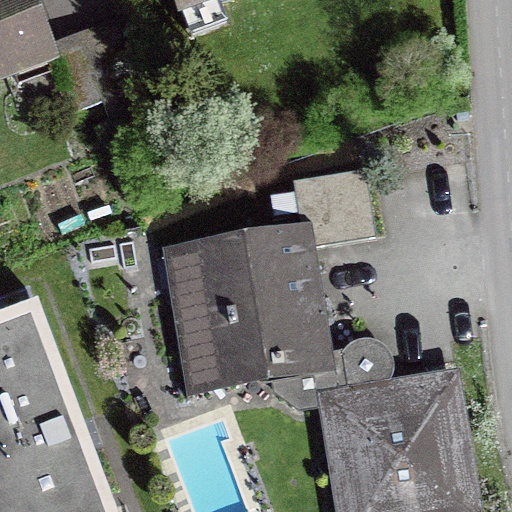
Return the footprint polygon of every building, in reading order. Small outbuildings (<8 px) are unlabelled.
[(0,0),(0,86),(60,65),(52,44),(36,0),(0,0)] [(171,0),(177,14),(167,18),(181,54),(246,29),(234,0),(319,0),(320,1),(322,0),(171,0)] [(52,44),(60,65),(77,111),(128,92),(103,25),(52,44)] [(355,342),(347,348),(343,352),(333,353),(329,327),(317,247),(375,239),(368,173),(293,182),(295,194),(271,198),(273,220),(297,216),(299,229),(162,249),(186,399),(271,386),(272,396),(297,412),(319,411),(335,511),(482,511),(462,370),(392,381),(394,371),(393,361),(387,350),(379,342),(367,340),(355,342)] [(0,511),(130,511),(96,417),(81,422),(32,286),(0,297),(0,511)]
